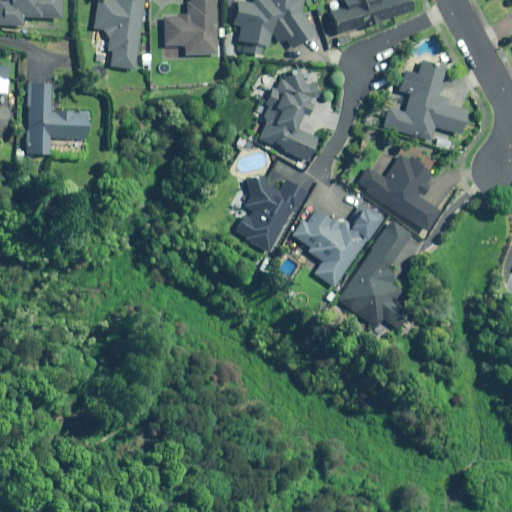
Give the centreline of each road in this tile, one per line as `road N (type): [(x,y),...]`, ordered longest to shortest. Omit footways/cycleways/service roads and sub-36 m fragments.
road 1 (residential): [(319,169),(343,125),(363,56),(449,5)]
road 2 (residential): [(506,160),(507,115),(496,85),(449,5)]
